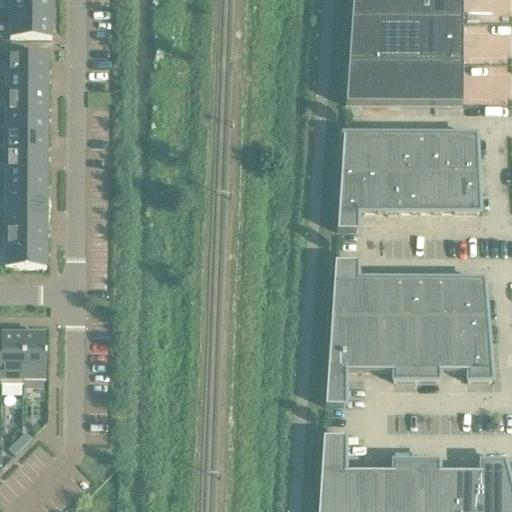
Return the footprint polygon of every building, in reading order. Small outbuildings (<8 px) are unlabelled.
[(352,0),(350,27),(461,27),(461,0),(352,0)] [(51,23),(51,1),(9,1),(9,22),(51,23)] [(51,43),(51,23),(9,22),(9,43),(51,43)] [(350,27),(348,67),(461,68),(461,27),(350,27)] [(47,59),(5,59),(5,78),(46,78),(47,59)] [(345,106),(345,109),(461,110),(461,108),(461,68),(348,67),(345,106)] [(46,78),(5,78),(5,98),(46,98),(46,78)] [(46,98),(5,98),(5,117),(46,117),(46,98)] [(46,117),(5,117),(5,136),(46,137),(46,117)] [(46,137),(5,136),(5,156),(46,156),(46,137)] [(342,142),(336,235),(355,236),(356,236),(356,217),(478,218),(475,140),(342,140),(342,142)] [(46,156),(5,156),(4,175),(46,176),(46,156)] [(46,176),(4,175),(4,195),(46,195),(46,176)] [(46,195),(4,195),(4,214),(46,214),(46,195)] [(46,214),(4,214),(4,234),(46,234),(46,214)] [(4,234),(4,253),(45,253),(46,234),(4,234)] [(45,253),(4,253),(4,272),(45,272),(45,253)] [(355,266),(334,266),(324,411),(343,411),(344,411),(344,376),(393,376),(393,386),(438,386),(438,376),(467,377),(467,386),(491,386),(482,285),(356,285),(356,266),(355,266)] [(0,383),(0,387),(23,388),(23,383),(22,383),(23,339),(0,339),(0,341),(1,342),(1,383),(0,383)] [(22,383),(23,383),(45,383),(45,340),(23,339),(22,383)] [(30,442),(25,436),(17,444),(22,450),(30,442)] [(322,441),(317,511),(511,511),(511,499),(503,467),(480,467),(480,476),(438,476),(438,467),(392,467),(392,476),(344,476),(344,441),(343,441),(322,441)] [(8,453),(14,459),(22,450),(17,444),(8,453)]
